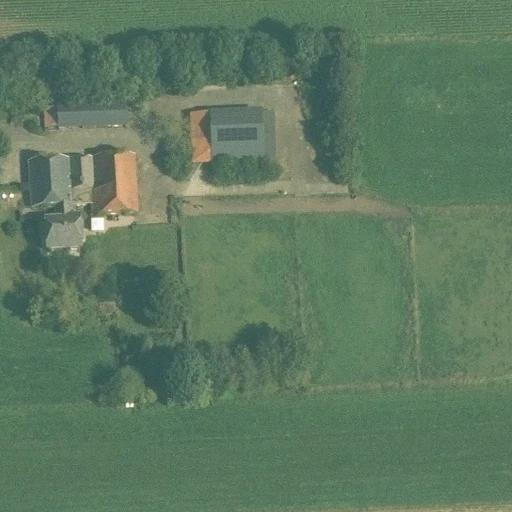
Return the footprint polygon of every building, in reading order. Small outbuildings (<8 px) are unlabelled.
[(314,75),(314,63),(295,63),(294,75),(314,75)] [(81,131),(128,129),(126,100),(80,102),(81,131)] [(56,109),(43,110),(44,131),(57,130),(56,109)] [(191,168),(211,167),(209,117),(190,118),(191,168)] [(139,216),(135,159),(28,166),(31,211),(55,210),(55,221),(47,222),(49,253),(81,251),(79,219),(73,219),(72,209),(93,208),(93,219),(139,216)] [(114,301),(99,302),(99,316),(114,316),(114,301)]
